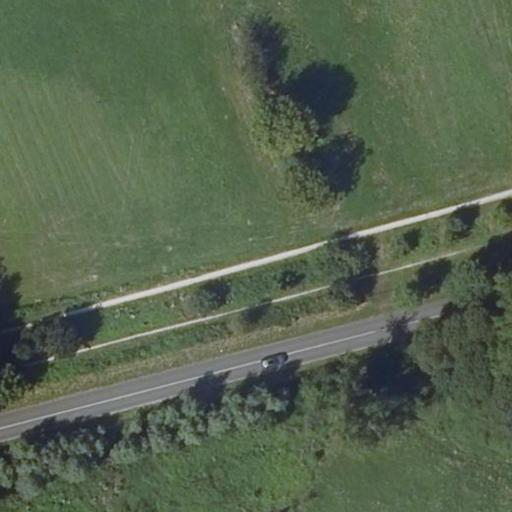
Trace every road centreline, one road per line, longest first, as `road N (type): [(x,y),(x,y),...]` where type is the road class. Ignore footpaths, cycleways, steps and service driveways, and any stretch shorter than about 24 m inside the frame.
road 1 (secondary): [(511,302),(0,432)]
road 2 (unknown): [(0,372),(511,244)]
